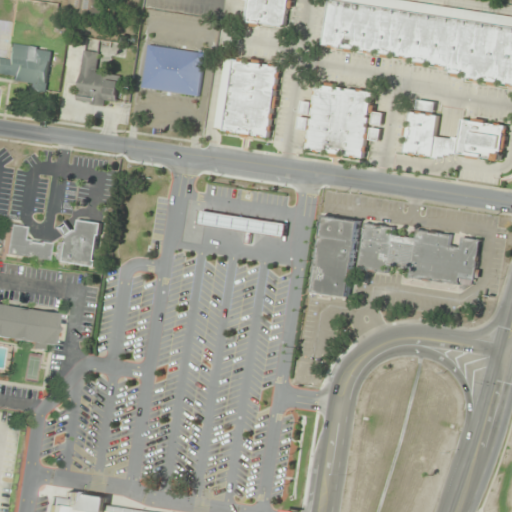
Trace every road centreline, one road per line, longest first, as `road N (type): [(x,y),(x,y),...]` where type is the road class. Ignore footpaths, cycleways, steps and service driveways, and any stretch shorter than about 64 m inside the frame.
road 1 (residential): [(511,200),(0,126)]
road 2 (secondary): [(506,354),(405,342),(371,352),(345,382),(321,511)]
road 3 (secondary): [(343,391),(392,350),(420,349),(447,363),(466,401),(464,488)]
road 4 (secondary): [(506,354),(455,511)]
